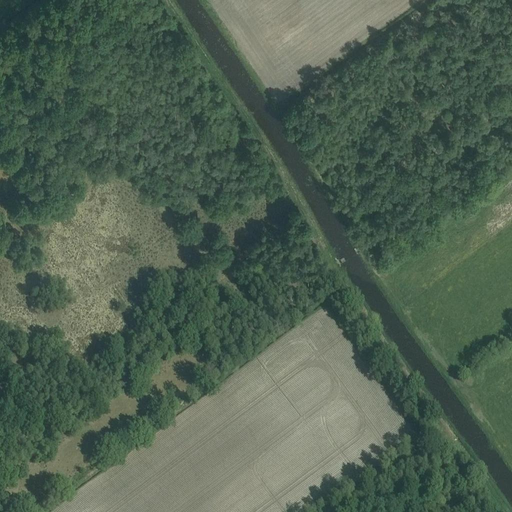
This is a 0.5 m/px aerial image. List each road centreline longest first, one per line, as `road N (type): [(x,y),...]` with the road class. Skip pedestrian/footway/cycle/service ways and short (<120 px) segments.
road 1 (track): [(336,267),(192,252),(111,178),(24,186),(2,178)]
road 2 (track): [(336,267),(448,428),(336,511)]
road 3 (track): [(164,0),(336,267)]
